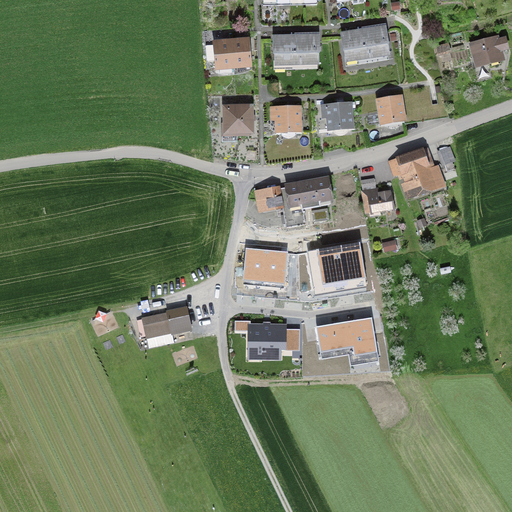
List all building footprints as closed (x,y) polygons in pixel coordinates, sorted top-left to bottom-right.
[(342,36),(347,65),(391,58),(386,28),(342,36)] [(501,34),(470,44),(478,70),(505,61),(502,52),(511,50),(507,37),(502,39),(501,34)] [(274,37),(274,67),(320,66),(320,37),(274,37)] [(232,40),(235,71),(253,69),(251,39),(232,40)] [(217,72),(235,71),(232,40),(214,42),(217,72)] [(403,96),(377,101),(383,127),(408,122),(403,96)] [(353,104),(317,109),(320,135),(357,130),(353,104)] [(255,106),(224,107),(225,136),(256,135),(255,106)] [(302,107),(270,108),(271,123),(276,123),(277,135),(303,133),(302,107)] [(449,149),(437,153),(442,167),(454,162),(449,149)] [(406,200),(446,187),(439,166),(433,168),(427,150),(387,163),(393,179),(399,177),(406,200)] [(334,201),(330,178),(286,186),(290,209),(334,201)] [(374,180),(361,182),(362,191),(375,189),(374,180)] [(279,187),(255,192),(259,214),(283,209),(279,187)] [(395,210),(393,195),(391,195),(391,192),(379,193),(379,197),(369,199),(371,214),(395,210)] [(326,210),(311,212),(313,222),(327,220),(326,210)] [(395,241),(382,244),(384,253),(397,250),(395,241)] [(359,244),(308,252),(314,289),(326,287),(329,289),(338,288),(338,293),(343,292),(342,287),(351,286),(353,282),(365,280),(359,244)] [(267,251),(246,249),(243,283),(264,285),(267,251)] [(287,253),(267,251),(264,285),(284,287),(287,253)] [(187,309),(142,318),(145,332),(170,327),(171,333),(191,329),(187,309)] [(352,360),(363,358),(363,362),(379,359),(371,318),(316,327),(321,357),(351,352),(352,360)] [(285,327),(250,326),(249,354),(262,354),(262,358),(279,358),(279,349),(299,349),(300,329),(285,329),(285,327)]
